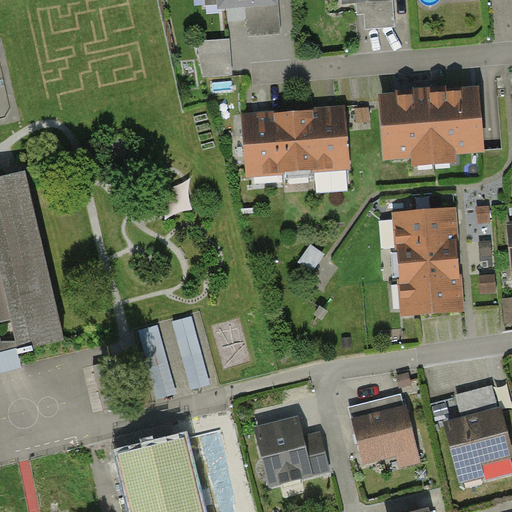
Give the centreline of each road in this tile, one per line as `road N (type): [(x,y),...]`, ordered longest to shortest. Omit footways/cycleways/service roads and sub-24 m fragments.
road 1 (residential): [(511,345),(321,378),(357,511)]
road 2 (residential): [(511,53),(256,73)]
